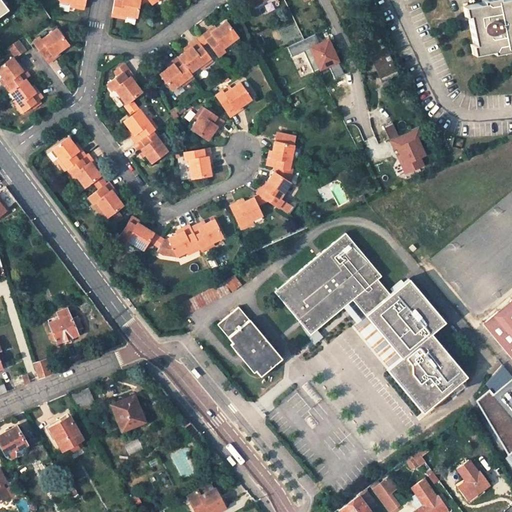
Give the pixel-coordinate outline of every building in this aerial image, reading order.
[(140,0),(114,0),(111,16),(119,17),(120,13),(137,17),(140,0)] [(489,0),(481,2),(465,5),(467,14),(473,43),(475,52),(491,49),(507,46),(511,45),(511,19),(509,6),(508,0),(489,0)] [(226,19),(211,31),(209,29),(202,34),(207,40),(218,55),(225,50),(223,47),(238,35),(226,19)] [(57,29),(42,40),(40,37),(33,42),(48,63),(56,57),(54,55),(69,45),(57,29)] [(202,34),(196,39),(201,45),(207,40),(202,34)] [(341,60),(330,36),(312,43),(309,38),(289,46),(292,54),(304,49),(313,72),(341,60)] [(379,79),(396,73),(384,37),(367,43),(379,79)] [(8,46),(15,56),(25,49),(18,39),(8,46)] [(191,46),(178,56),(190,72),(203,62),(205,65),(213,60),(201,45),(196,39),(189,44),(191,46)] [(25,78),(26,76),(29,75),(23,67),(21,69),(11,56),(0,64),(0,73),(5,81),(2,83),(8,90),(9,90),(25,78)] [(173,63),(160,74),(172,89),(185,79),(187,82),(194,77),(190,72),(178,56),(171,61),(173,63)] [(124,62),(114,70),(117,75),(128,67),(124,62)] [(142,91),(131,76),(133,74),(128,67),(117,75),(107,82),(112,90),(114,88),(126,103),(132,98),(142,91)] [(25,78),(9,90),(18,103),(15,105),(20,112),(41,96),(36,90),(34,91),(25,78)] [(240,81),(225,92),(223,89),(215,94),(230,116),(237,111),(236,108),(252,97),(240,81)] [(126,103),(124,104),(131,114),(140,108),(132,98),(126,103)] [(209,139),(217,125),(220,127),(224,119),(202,106),(198,113),(200,114),(191,128),(209,139)] [(150,122),(140,108),(131,114),(123,120),(133,133),(132,135),(136,142),(156,128),(158,127),(153,119),(150,122)] [(393,123),(385,126),(405,174),(425,166),(421,156),(426,153),(419,136),(422,135),(419,126),(398,134),(393,123)] [(142,148),(151,161),(167,150),(158,137),(161,135),(156,128),(136,142),(134,143),(140,150),(142,148)] [(78,150),(73,144),(68,137),(52,148),(62,161),(59,163),(64,170),(67,169),(78,160),(85,155),(80,148),(78,150)] [(291,160),(294,143),(275,139),(271,156),(269,155),(267,164),(269,164),(292,169),(294,161),(291,160)] [(191,177),(211,174),(208,155),(212,155),(210,147),(184,151),(185,159),(188,158),(191,177)] [(74,173),(84,186),(92,180),(100,175),(90,162),(92,160),(88,153),(85,155),(78,160),(67,169),(72,175),(74,173)] [(281,197),(292,181),(275,171),(265,186),(263,185),(257,192),(260,193),(266,198),(279,206),(284,199),(281,197)] [(106,183),(100,175),(92,180),(98,188),(106,183)] [(95,201),(106,216),(122,205),(111,189),(113,188),(108,181),(106,183),(98,188),(87,196),(92,203),(95,201)] [(260,193),(255,196),(258,202),(266,198),(260,193)] [(255,196),(240,203),(239,200),(231,204),(242,228),(250,224),(248,221),(263,214),(258,202),(255,196)] [(21,208),(16,211),(20,217),(25,213),(21,208)] [(154,231),(137,221),(138,219),(131,215),(118,237),(125,241),(127,239),(143,249),(149,240),(154,231)] [(209,242),(224,236),(215,218),(200,225),(199,222),(191,226),(201,247),(202,249),(210,246),(209,242)] [(113,221),(111,219),(101,226),(103,228),(113,221)] [(114,223),(113,221),(103,228),(104,231),(114,223)] [(177,255),(192,248),(194,251),(201,247),(191,226),(190,224),(182,228),(183,230),(166,238),(161,235),(160,235),(155,244),(160,246),(157,250),(163,253),(177,255)] [(154,231),(149,240),(155,244),(160,235),(154,231)] [(344,233),(274,291),(310,333),(352,298),(401,357),(387,368),(422,411),(465,376),(430,333),(443,321),(407,278),(389,294),(376,278),(380,275),(344,233)] [(151,274),(143,280),(148,287),(156,281),(151,274)] [(213,286),(178,303),(183,315),(219,298),(213,286)] [(511,296),(482,321),(511,358),(511,296)] [(281,357),(238,306),(217,324),(233,342),(230,344),(253,372),(256,370),(260,375),(281,357)] [(59,319),(48,323),(56,343),(77,335),(74,329),(70,319),(66,309),(57,313),(59,319)] [(74,329),(80,326),(76,317),(70,319),(74,329)] [(49,373),(44,360),(34,364),(39,378),(49,373)] [(23,376),(26,383),(37,378),(35,371),(23,376)] [(511,375),(491,393),(488,390),(474,400),(506,454),(511,449),(511,375)] [(87,388),(72,394),(77,403),(91,397),(87,388)] [(133,395),(111,404),(122,429),(144,420),(133,395)] [(81,411),(95,405),(91,397),(77,403),(81,411)] [(67,412),(44,425),(52,438),(55,436),(62,449),(65,447),(68,454),(82,446),(78,440),(82,437),(67,412)] [(204,439),(190,421),(185,425),(187,428),(186,428),(199,443),(204,439)] [(16,425),(0,434),(0,443),(6,455),(10,457),(14,454),(14,449),(26,443),(16,425)] [(42,442),(34,447),(43,464),(51,459),(42,442)] [(428,449),(424,444),(417,450),(421,455),(428,449)] [(469,460),(456,469),(465,481),(457,486),(467,500),(489,483),(480,470),(477,471),(469,460)] [(0,501),(9,497),(2,484),(5,482),(0,471),(0,501)] [(442,511),(448,508),(438,495),(436,496),(423,478),(411,486),(416,493),(412,496),(412,502),(417,509),(412,511),(442,511)] [(384,490),(377,480),(369,486),(376,496),(384,490)] [(73,498),(78,495),(71,481),(65,484),(73,498)] [(214,511),(225,506),(215,488),(200,496),(197,490),(187,495),(195,511),(214,511)] [(371,502),(362,491),(358,494),(358,495),(366,506),(371,502)] [(358,495),(339,509),(341,511),(370,511),(366,506),(358,495)]
